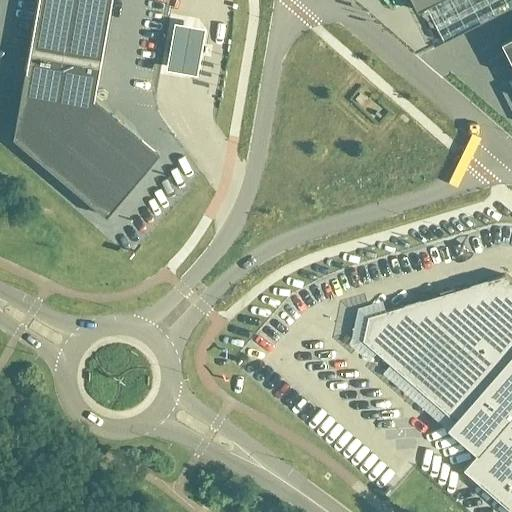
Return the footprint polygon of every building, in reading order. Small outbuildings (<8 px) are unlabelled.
[(104,214),(156,153),(93,100),(110,0),(37,0),(14,138),(104,214)] [(410,0),(416,11),(425,7),(438,0),(410,0)] [(204,31),(175,26),(167,72),(196,77),(204,31)] [(511,64),(511,36),(501,43),(511,64)] [(477,453),(464,468),(511,511),(511,281),(505,276),(367,316),(363,339),(455,418),(447,427),(477,453)] [(377,458),(366,469),(374,477),(385,466),(377,458)]
